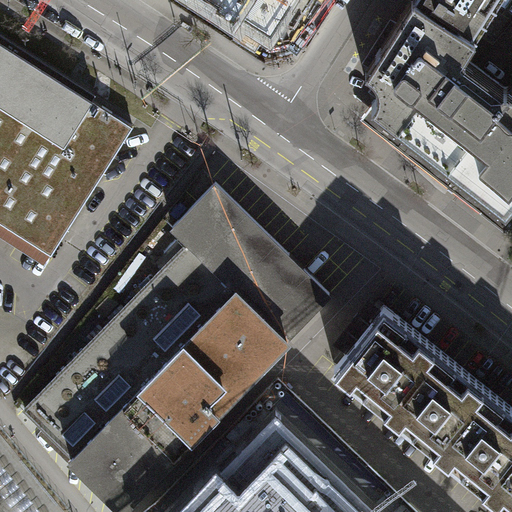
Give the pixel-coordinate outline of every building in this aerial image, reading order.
[(277,0),(211,0),(259,29),(277,0)] [(511,81),(511,82),(504,87),(460,54),(475,34),(421,0),(406,0),(365,64),(377,77),(379,86),(377,94),(373,101),(495,198),(507,209),(511,203),(511,81)] [(497,0),(421,0),(475,34),(497,0)] [(0,219),(50,251),(132,123),(0,40),(0,219)] [(511,203),(507,209),(373,101),(362,115),(507,232),(511,225),(511,203)] [(187,236),(25,404),(119,500),(205,413),(328,291),(218,180),(170,227),(187,236)] [(0,219),(0,235),(43,262),(50,251),(0,219)] [(347,350),(382,309),(368,297),(333,338),(347,350)] [(511,511),(511,407),(387,303),(382,309),(347,350),(341,356),(335,365),(511,509),(511,511)] [(372,511),(276,420),(185,511),(276,511),(278,511),(279,511),(372,511)]
